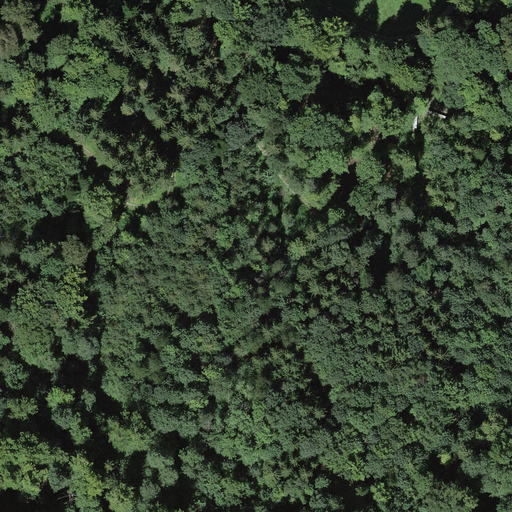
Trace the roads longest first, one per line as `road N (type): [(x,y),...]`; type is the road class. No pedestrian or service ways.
road 1 (track): [(511,326),(379,262),(314,211),(251,130),(231,78),(155,0)]
road 2 (track): [(0,165),(55,139),(83,149),(126,204),(157,202),(175,184),(167,153),(122,130),(91,99),(74,56),(13,0)]
road 3 (track): [(329,424),(299,423),(227,459),(200,454),(130,418),(73,412),(0,344)]
road 4 (track): [(315,0),(386,41),(423,32),(453,0)]
road 5 (track): [(511,143),(448,108),(415,34)]
